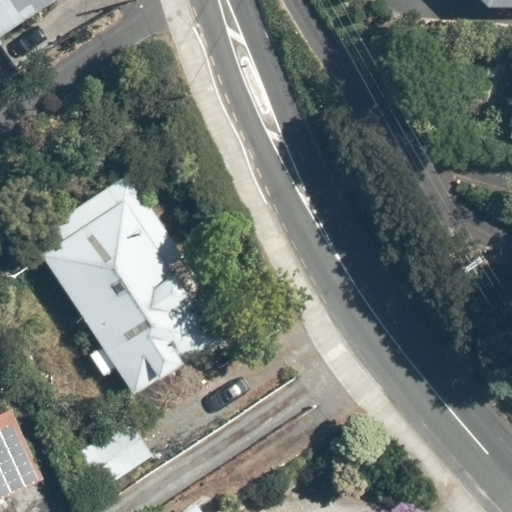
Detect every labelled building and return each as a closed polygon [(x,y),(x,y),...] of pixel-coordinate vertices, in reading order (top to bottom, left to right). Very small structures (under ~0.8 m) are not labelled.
[(0,0),(0,43),(65,3),(63,0),(0,0)] [(511,0),(470,0),(483,12),(511,11),(511,0)] [(129,399),(216,343),(169,272),(186,260),(130,171),(25,239),(129,399)] [(0,497),(38,480),(4,411),(0,413),(0,497)] [(70,451),(99,496),(158,457),(130,413),(70,451)]
